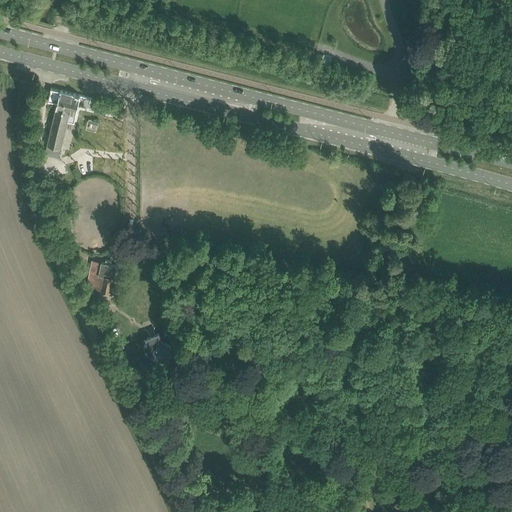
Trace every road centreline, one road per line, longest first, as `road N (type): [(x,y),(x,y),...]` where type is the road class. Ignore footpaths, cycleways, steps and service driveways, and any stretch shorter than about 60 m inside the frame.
road 1 (secondary): [(412,137),(153,71)]
road 2 (secondary): [(147,91),(405,155)]
road 3 (secondary): [(153,71),(0,31)]
road 4 (secondary): [(0,52),(147,91)]
